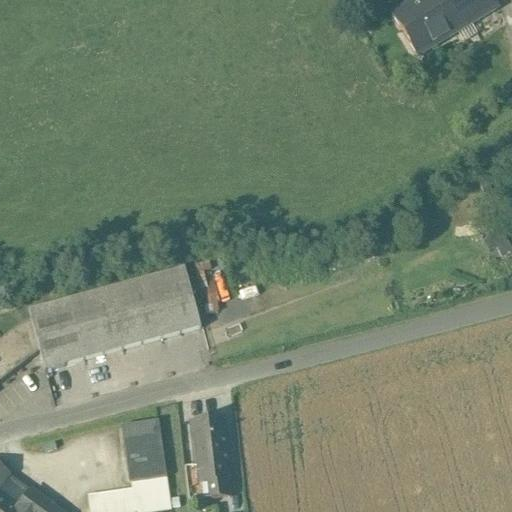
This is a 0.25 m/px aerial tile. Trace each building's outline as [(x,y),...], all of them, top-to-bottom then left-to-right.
[(446,0),(416,0),(391,15),(417,58),(464,29),(446,0)] [(446,0),(464,29),(498,9),(492,0),(446,0)] [(184,271),(28,314),(31,323),(39,354),(44,373),(200,330),(184,271)] [(23,325),(0,342),(0,383),(39,354),(31,323),(23,325)] [(158,423),(123,428),(131,486),(167,480),(158,423)] [(223,423),(193,426),(198,469),(198,471),(209,469),(227,467),(223,423)] [(198,469),(183,471),(187,506),(216,503),(213,478),(210,479),(209,469),(198,471),(198,469)] [(8,477),(0,471),(0,511),(55,511),(30,493),(30,494),(7,477),(8,477)] [(131,492),(87,498),(89,511),(171,511),(167,480),(131,486),(131,492)]
